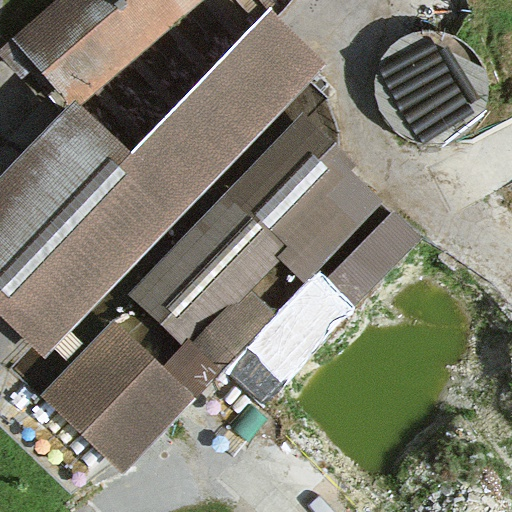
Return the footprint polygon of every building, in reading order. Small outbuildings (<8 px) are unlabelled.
[(190,0),(66,0),(21,39),(74,100),(190,0)] [(76,107),(0,185),(0,306),(46,351),(322,65),(271,16),(131,160),(76,107)] [(423,146),(483,104),(433,33),(373,76),(423,146)] [(301,115),(136,293),(195,347),(359,169),(301,115)] [(404,265),(377,290),(400,314),(426,289),(404,265)] [(191,398),(114,325),(46,396),(124,469),(191,398)]
